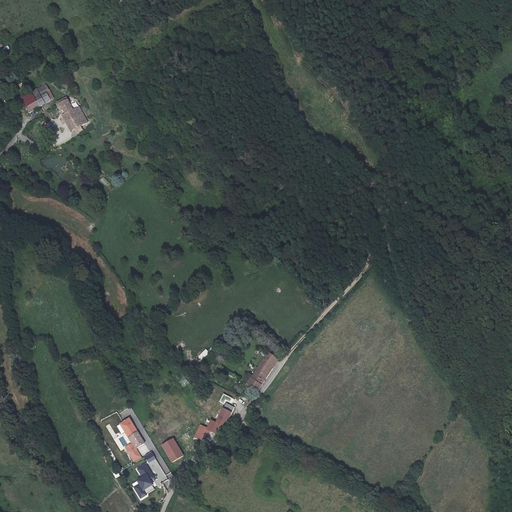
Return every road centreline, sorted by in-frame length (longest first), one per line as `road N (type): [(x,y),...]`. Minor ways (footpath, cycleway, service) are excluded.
road 1 (track): [(235,0),(301,140),(354,173),(373,204),(361,275),(283,361)]
road 2 (residential): [(283,361),(175,486),(163,511)]
